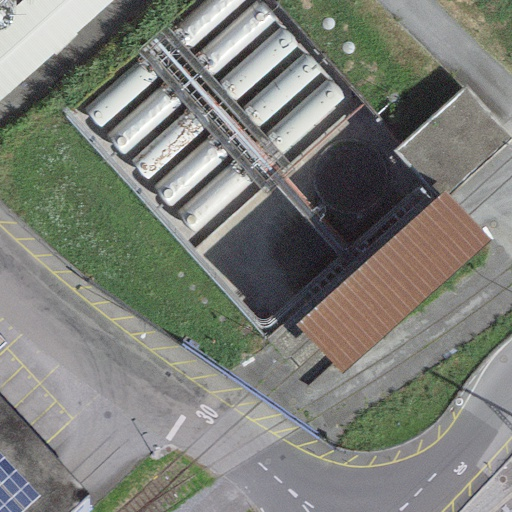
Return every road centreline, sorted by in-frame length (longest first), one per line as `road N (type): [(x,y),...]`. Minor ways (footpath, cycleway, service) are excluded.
road 1 (residential): [(0,275),(317,511)]
road 2 (residential): [(400,511),(511,385)]
